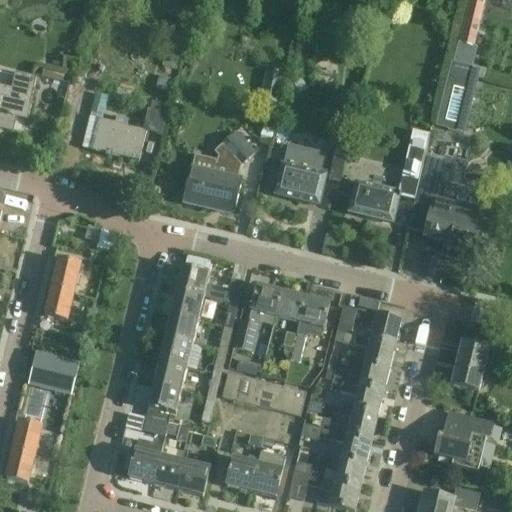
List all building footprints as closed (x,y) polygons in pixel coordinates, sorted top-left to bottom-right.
[(468,0),(464,20),(458,45),(472,48),(478,23),(479,23),(484,0),(468,0)] [(173,6),(170,19),(188,22),(191,9),(173,6)] [(169,29),(166,42),(183,45),(186,32),(169,29)] [(165,57),(162,69),(177,73),(181,61),(165,57)] [(448,64),(433,128),(462,135),(478,72),(448,64)] [(264,87),(261,101),(273,103),(275,104),(282,72),(268,69),(264,87)] [(42,71),(40,77),(61,82),(63,76),(42,71)] [(0,132),(11,135),(14,122),(25,125),(29,106),(36,80),(15,75),(11,90),(0,87),(0,132)] [(159,78),(156,90),(173,95),(176,83),(159,78)] [(88,120),(81,151),(138,165),(146,135),(161,138),(166,117),(169,108),(151,103),(149,113),(147,112),(142,133),(126,129),(113,126),(102,123),(108,99),(94,96),(88,120)] [(236,180),(239,171),(241,168),(241,167),(254,155),(234,135),(213,155),(217,159),(213,173),(191,168),(190,173),(182,204),(211,211),(212,206),(233,212),(240,181),(236,180)] [(354,184),(346,218),(392,228),(398,200),(414,203),(424,159),(425,159),(430,139),(413,135),(401,188),(389,192),(354,184)] [(307,160),(292,156),(291,159),(287,159),(285,168),(280,167),(271,203),(318,214),(326,183),(327,177),(325,177),(326,173),(318,171),(317,176),(314,175),(317,165),(306,163),(307,160)] [(332,158),(327,182),(340,184),(345,161),(333,158),(332,158)] [(424,159),(414,203),(415,204),(431,207),(425,236),(425,238),(424,241),(440,245),(439,250),(465,256),(467,248),(474,249),(474,247),(480,248),(486,221),(480,220),(481,216),(485,198),(446,189),(449,178),(449,177),(452,166),(426,160),(425,159),(424,159)] [(98,245),(100,235),(88,232),(86,242),(98,245)] [(51,290),(72,295),(78,267),(58,262),(51,290)] [(181,273),(176,294),(203,302),(204,302),(224,306),(228,294),(206,289),(209,278),(190,273),(181,271),(181,273)] [(228,307),(228,308),(237,311),(243,285),(230,283),(228,294),(224,306),(224,307),(228,307)] [(274,320),(281,295),(256,289),(247,325),(239,323),(232,351),(250,356),(257,328),(259,328),(260,326),(272,329),(274,320)] [(65,323),(72,295),(51,290),(44,318),(65,323)] [(198,324),(203,302),(176,294),(170,317),(198,324)] [(299,326),(305,301),(281,295),(274,320),(299,326)] [(359,299),(357,309),(367,311),(369,301),(359,299)] [(305,301),(299,326),(323,332),(329,307),(305,301)] [(232,333),(237,311),(228,308),(223,331),(232,333)] [(367,343),(395,350),(401,324),(374,317),(370,332),(353,328),(356,313),(342,310),(336,335),(344,337),(367,344),(367,343)] [(192,348),(198,324),(170,317),(164,341),(192,348)] [(226,356),(232,333),(223,331),(217,354),(226,356)] [(291,352),(294,337),(285,335),(282,350),(291,352)] [(389,373),(395,350),(367,343),(367,344),(344,337),(336,335),(334,344),(355,349),(365,351),(361,367),(389,373)] [(291,352),(288,364),(300,367),(306,340),(295,337),(291,352)] [(508,356),(511,345),(488,339),(485,350),(460,344),(450,387),(477,393),(487,351),(508,356)] [(186,371),(192,348),(164,341),(158,364),(186,371)] [(220,379),(226,356),(217,354),(211,377),(220,379)] [(32,371),(28,388),(49,393),(70,398),(78,365),(55,359),(51,376),(32,371)] [(181,395),(186,371),(158,364),(153,388),(181,395)] [(250,366),(247,377),(259,379),(261,369),(250,366)] [(383,397),(389,373),(361,367),(358,380),(334,374),(331,384),(332,385),(345,388),(356,391),(383,397)] [(215,403),(220,379),(211,377),(206,401),(215,403)] [(233,405),(239,380),(226,377),(220,402),(233,405)] [(245,407),(251,383),(239,380),(233,405),(245,407)] [(257,410),(263,385),(251,383),(245,407),(257,410)] [(269,413),(275,388),(263,385),(257,410),(269,413)] [(175,418),(181,395),(153,388),(147,412),(175,418)] [(281,416),(287,391),(275,388),(269,413),(281,416)] [(287,391),(281,416),(299,420),(305,395),(287,391)] [(356,391),(350,415),(351,414),(377,421),(383,397),(356,391)] [(209,427),(215,403),(206,401),(200,425),(209,427)] [(306,417),(313,419),(317,406),(310,404),(306,417)] [(372,444),(377,421),(351,414),(347,428),(322,422),(320,432),(372,444)] [(488,441),(491,427),(447,416),(441,441),(437,440),(433,458),(451,462),(449,467),(463,470),(478,474),(485,441),(488,441)] [(167,433),(168,426),(144,421),(141,433),(165,439),(166,433),(167,433)] [(12,455),(34,460),(41,431),(19,425),(12,455)] [(168,426),(167,433),(177,436),(175,442),(186,445),(189,431),(168,426)] [(366,468),(372,444),(320,432),(318,441),(342,447),(339,462),(366,468)] [(260,452),(263,441),(249,438),(247,449),(260,452)] [(215,453),(217,442),(202,439),(200,449),(215,453)] [(263,441),(260,452),(275,455),(277,445),(263,441)] [(153,489),(160,459),(162,449),(137,443),(128,483),(153,489)] [(27,487),(34,460),(12,455),(6,482),(27,487)] [(250,495),(258,461),(248,458),(247,464),(232,461),(225,490),(250,495)] [(177,494),(185,465),(160,459),(153,489),(177,494)] [(258,461),(250,495),(275,502),(282,473),(267,469),(268,464),(258,461)] [(339,462),(334,484),(360,491),(366,468),(339,462)] [(185,465),(177,494),(202,500),(209,470),(185,465)] [(355,511),(360,491),(334,484),(323,482),(293,475),(287,501),(303,505),(307,490),(330,495),(327,509),(338,511),(355,511)] [(469,511),(475,511),(479,496),(453,490),(450,502),(423,495),(419,511),(450,511),(452,508),(469,511)] [(490,499),(488,511),(494,511),(504,511),(506,502),(490,499)]
